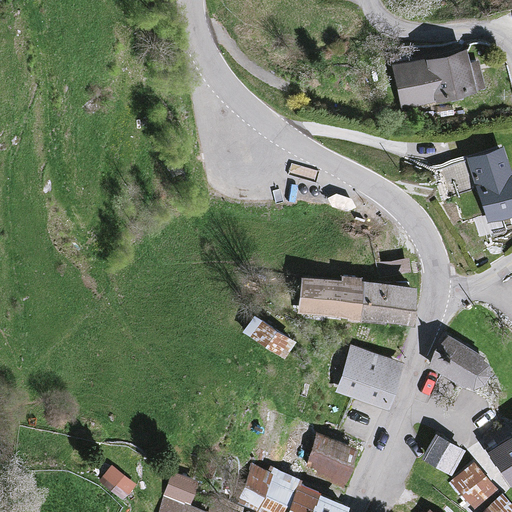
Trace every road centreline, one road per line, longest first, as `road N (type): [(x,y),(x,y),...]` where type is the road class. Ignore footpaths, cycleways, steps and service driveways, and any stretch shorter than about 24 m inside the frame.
road 1 (residential): [(438,296),(425,235),(396,202),(261,125),(222,89),(192,36),(188,0)]
road 2 (residential): [(350,511),(438,296)]
road 3 (unclassified): [(511,45),(489,30),(390,27),(369,0)]
